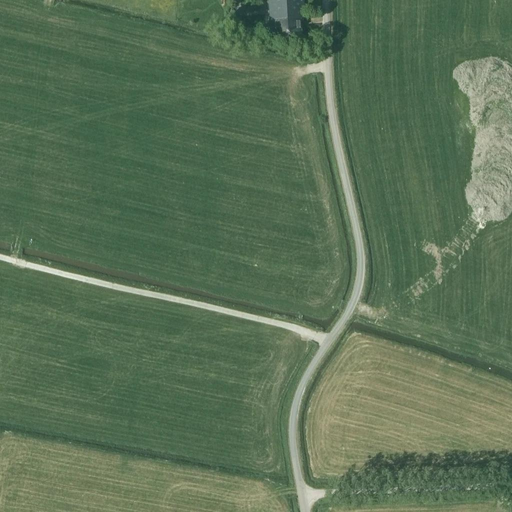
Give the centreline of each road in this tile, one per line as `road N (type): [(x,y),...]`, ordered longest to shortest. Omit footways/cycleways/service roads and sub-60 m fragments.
road 1 (unclassified): [(303,511),(292,408),(349,307),(359,268),(328,99),(324,0)]
road 2 (unknown): [(0,254),(333,333)]
